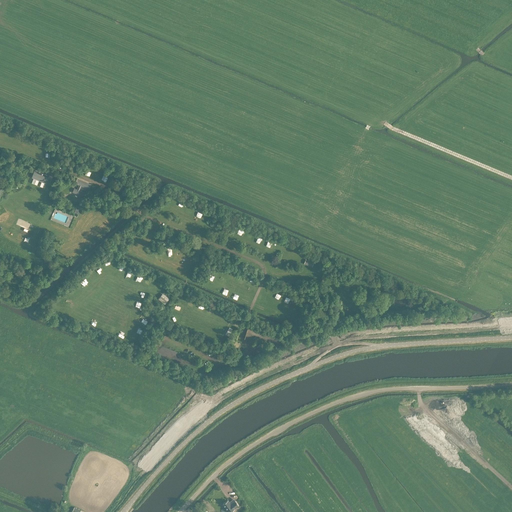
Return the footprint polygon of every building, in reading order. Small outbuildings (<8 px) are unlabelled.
[(32,178),(45,183),(48,176),(35,170),(32,178)] [(79,191),(81,187),(89,191),(91,185),(77,179),(75,183),(75,185),(78,186),(77,190),(74,189),(74,190),(73,192),(82,196),(83,197),(83,196),(85,197),(86,194),(84,193),(79,191)] [(17,224),(29,229),(31,224),(19,219),(17,224)] [(169,299),(163,293),(158,299),(165,304),(169,299)] [(234,509),(238,505),(235,500),(231,504),(228,500),(223,504),(228,511),(230,511),(234,509)]
